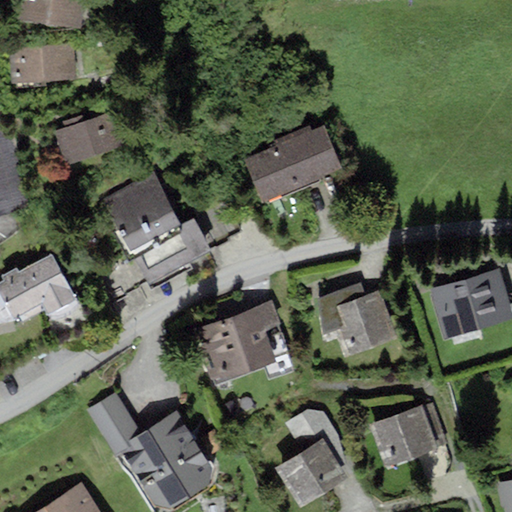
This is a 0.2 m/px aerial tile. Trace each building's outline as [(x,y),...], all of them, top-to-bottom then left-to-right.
[(94,0),(20,0),(18,19),(91,28),(94,0)] [(82,44),(11,52),(14,82),(85,75),(82,44)] [(111,111),(54,133),(66,166),(123,144),(111,111)] [(6,114),(0,116),(0,205),(2,214),(34,204),(6,114)] [(348,121),(269,157),(290,203),(369,167),(348,121)] [(157,167),(101,197),(130,251),(92,271),(106,297),(231,231),(216,204),(186,220),(157,167)] [(59,254),(0,283),(0,328),(22,323),(46,309),(54,324),(88,305),(59,254)] [(511,270),(446,290),(461,339),(511,323),(511,270)] [(374,285),(326,305),(338,333),(361,323),(375,354),(412,339),(392,293),(380,299),(374,285)] [(278,306),(211,328),(230,383),(297,360),(278,306)] [(312,447),(284,464),(313,511),(360,482),(333,438),(346,430),(330,405),(314,403),(293,416),(312,447)] [(194,407),(139,449),(183,508),(238,466),(194,407)] [(423,411),(382,427),(397,467),(438,452),(423,411)] [(511,511),(511,478),(503,481),(511,511)] [(116,511),(94,479),(47,511),(116,511)]
